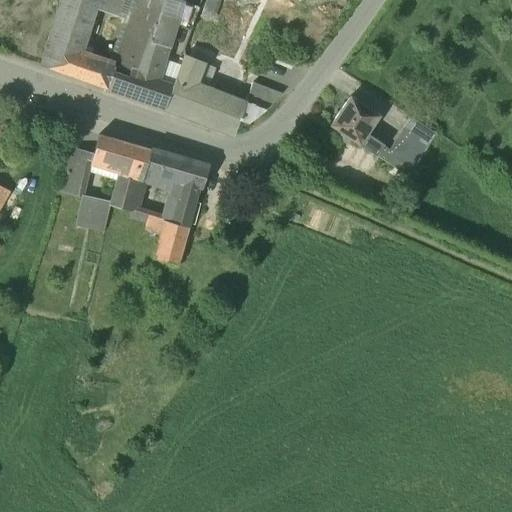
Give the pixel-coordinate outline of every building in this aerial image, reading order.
[(53,0),(35,63),(52,69),(72,5),(73,0),(53,0)] [(124,30),(119,44),(142,54),(148,40),(152,37),(160,13),(148,9),(150,0),(73,0),(72,5),(93,13),(112,20),(111,24),(124,30)] [(160,13),(164,0),(150,0),(148,9),(160,13)] [(197,11),(172,0),(164,0),(160,13),(152,37),(168,44),(183,50),(197,11)] [(52,69),(74,77),(79,60),(93,13),(72,5),(52,69)] [(152,37),(148,40),(142,54),(137,70),(158,76),(168,44),(152,37)] [(295,54),(272,40),(263,55),(287,69),(295,54)] [(142,54),(119,44),(110,68),(109,72),(132,80),(142,54)] [(172,86),(165,108),(232,134),(246,131),(262,121),(269,116),(244,105),(208,91),(217,70),(184,57),(172,86)] [(110,68),(79,60),(74,77),(104,88),(109,72),(110,68)] [(158,76),(137,70),(132,80),(109,72),(104,88),(165,108),(172,86),(156,80),(158,76)] [(252,85),(244,105),(269,116),(285,98),(252,85)] [(349,98),(330,126),(337,131),(334,136),(345,143),(348,138),(358,145),(366,132),(377,116),(349,98)] [(396,148),(386,163),(411,180),(439,139),(414,122),(396,148)] [(366,132),(358,145),(376,157),(384,144),(366,132)] [(149,151),(98,136),(93,154),(92,153),(89,167),(117,174),(140,180),(144,170),(149,151)] [(92,153),(70,148),(60,192),(82,197),(89,167),(92,153)] [(205,167),(149,151),(144,170),(160,174),(170,178),(180,181),(176,197),(194,202),(205,167)] [(302,160),(284,154),(279,166),(297,173),(302,160)] [(156,186),(160,174),(144,170),(140,180),(156,186)] [(117,174),(109,203),(133,208),(140,180),(117,174)] [(165,194),(176,197),(180,181),(170,178),(165,194)] [(420,195),(395,185),(382,214),(407,225),(420,195)] [(109,203),(82,197),(60,192),(54,218),(77,223),(104,228),(109,203)] [(181,245),(194,202),(176,197),(169,222),(164,242),(181,245)] [(133,210),(133,208),(109,203),(104,228),(142,237),(164,242),(169,222),(133,210)] [(77,223),(54,218),(50,228),(75,233),(77,223)] [(142,237),(104,228),(101,241),(139,249),(142,237)] [(169,295),(181,245),(164,242),(142,237),(139,249),(130,286),(169,295)]
